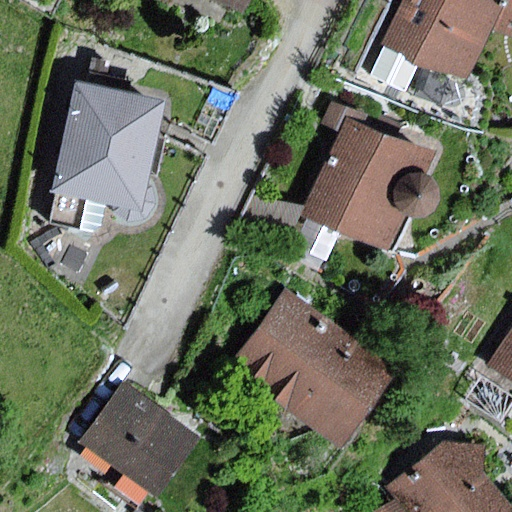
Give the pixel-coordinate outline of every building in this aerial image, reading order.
[(478,24),(487,0),(394,0),(378,42),(458,73),(478,24)] [(511,0),(487,0),(478,24),(511,36),(511,0)] [(153,100),(63,80),(39,188),(105,203),(103,210),(114,216),(122,221),(139,216),(151,203),(148,186),(135,178),(145,132),(153,100)] [(324,99),(315,120),(330,127),(340,106),(324,99)] [(421,150),(340,114),(297,212),(378,248),(394,211),(401,214),(411,212),(420,204),(425,193),(423,181),(418,173),(412,170),(421,150)] [(203,155),(145,132),(135,178),(148,186),(151,203),(139,216),(122,221),(114,216),(85,291),(120,328),(203,155)] [(252,195),(235,228),(283,236),(297,204),(252,195)] [(384,366),(279,287),(222,362),(327,441),(384,366)] [(511,318),(484,365),(511,382),(511,318)] [(189,434),(118,381),(73,442),(144,495),(189,434)] [(438,441),(381,482),(402,511),(505,511),(475,471),(477,443),(438,441)] [(511,481),(511,446),(505,442),(489,466),(511,481)] [(393,511),(383,496),(358,511),(393,511)]
